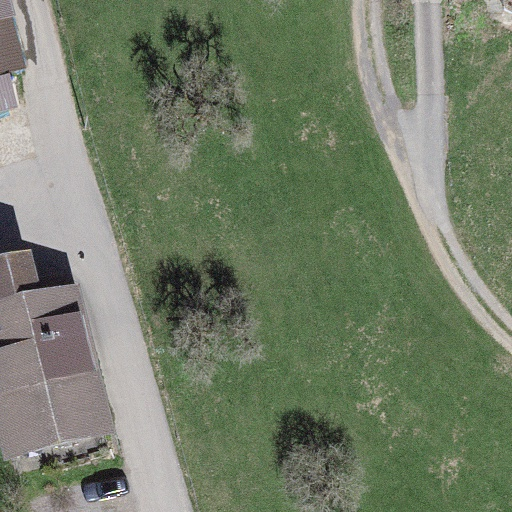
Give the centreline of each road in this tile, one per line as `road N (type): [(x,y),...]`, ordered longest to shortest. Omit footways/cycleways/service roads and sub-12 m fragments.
road 1 (track): [(166,511),(33,0)]
road 2 (track): [(367,0),(394,136),(467,273),(511,332)]
